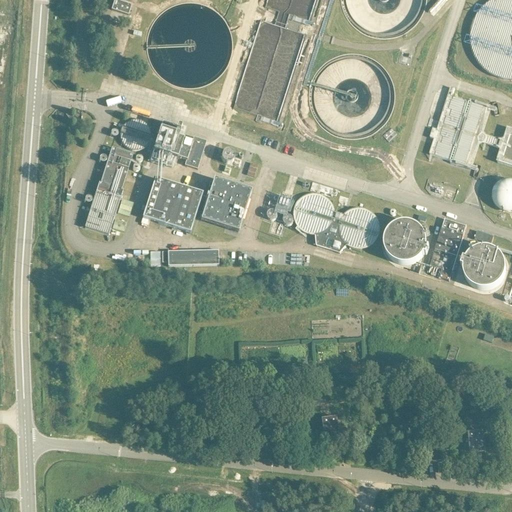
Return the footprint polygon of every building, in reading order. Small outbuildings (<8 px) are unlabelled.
[(370,36),(372,37),(378,39),(386,39),(394,38),(401,35),(408,31),(415,26),(419,19),(423,12),(425,4),(425,0),(343,0),(344,7),(347,15),(351,22),(356,28),(363,33),(370,36)] [(470,35),(470,41),(471,47),(473,53),(475,58),(478,63),(482,68),(486,72),(491,75),(496,78),(501,80),(507,81),(511,81),(511,0),(495,0),(491,2),(486,5),(482,9),(478,14),(475,19),(473,24),(471,30),(470,35)] [(114,1),(111,11),(128,16),(131,6),(114,1)] [(204,9),(199,7),(196,6),(188,6),(180,7),(173,9),(166,13),(159,18),(154,25),(151,32),(149,39),(148,48),(149,56),(151,63),(155,70),(161,76),(167,81),(174,85),(182,87),(190,87),(198,86),(200,86),(206,84),(213,80),(219,74),(224,68),(227,61),(229,53),(230,47),(229,38),(227,31),(223,24),(218,17),(211,12),(204,9)] [(371,63),(365,61),(364,61),(355,60),(347,61),(340,64),(333,67),(327,73),(322,79),(318,86),(316,94),(315,102),(316,110),(319,118),(323,125),(328,131),(334,136),(342,139),(349,141),(357,142),(365,141),(373,138),(380,134),(386,129),(391,122),(394,115),(396,107),(397,101),(396,93),(394,85),(390,78),(385,72),(378,67),(371,63)] [(434,140),(429,155),(433,157),(468,168),(479,145),(483,144),(501,149),(502,149),(497,163),(511,168),(511,130),(508,129),(504,143),(485,137),(482,133),(487,109),(451,97),(452,95),(453,95),(455,90),(451,89),(438,131),(433,130),(430,139),(434,140)] [(146,148),(148,145),(150,141),(151,138),(151,134),(149,130),(147,127),(145,124),(141,122),(137,121),(134,121),(130,122),(126,124),(124,126),(121,130),(120,133),(120,137),(121,141),(122,145),(125,148),(128,150),(131,151),(135,152),(139,151),(143,150),(146,148)] [(198,171),(206,142),(193,138),(192,143),(178,138),(181,131),(177,130),(178,128),(163,123),(150,162),(171,169),(174,158),(186,162),(185,167),(198,171)] [(121,190),(122,190),(132,156),(112,149),(101,184),(101,185),(99,184),(85,229),(108,237),(123,192),(121,191),(121,190)] [(222,160),(224,162),(227,163),(230,162),(232,159),(232,155),(229,152),(225,152),(222,154),(221,157),(222,160)] [(254,179),(258,166),(250,164),(247,176),(254,179)] [(201,222),(238,233),(251,192),(214,180),(208,198),(202,196),(202,195),(155,180),(142,219),(190,234),(200,201),(206,203),(201,222)] [(495,210),(500,213),(505,213),(510,212),(511,211),(511,183),(507,182),(501,182),(497,184),(493,187),(490,191),(489,196),(489,201),(491,206),(495,210)] [(300,228),(301,229),(303,231),(304,232),(306,232),(307,233),(309,234),(311,234),(312,234),(314,234),(315,246),(339,253),(347,244),(348,245),(349,246),(351,247),(352,247),(354,248),(355,248),(357,248),(358,248),(360,248),(361,248),(363,248),(364,247),(365,247),(367,246),(368,246),(369,245),(371,244),(372,243),(373,242),(374,240),(375,238),(376,236),(377,235),(377,234),(377,233),(377,231),(377,230),(377,229),(377,228),(377,226),(377,225),(377,224),(376,222),(376,221),(375,220),(374,218),(373,217),(372,216),(371,215),(370,214),(368,213),(367,213),(366,212),(365,211),(363,211),(362,211),(360,210),(358,210),(355,211),(354,211),(352,211),(350,212),(349,212),(348,214),(347,214),(345,216),(344,217),(332,213),(332,211),(332,210),(331,208),(331,207),(329,205),(329,203),(327,202),(326,201),(325,200),(324,199),(323,198),(321,197),(319,197),(317,196),(315,196),(313,196),(311,196),(309,196),(308,197),(306,197),(305,198),(304,199),(303,199),(302,200),(301,201),(300,202),(299,203),(298,205),(297,206),(296,207),(296,208),(295,209),(295,211),(295,212),(295,214),(295,215),(295,217),(295,218),(295,220),(295,221),(296,222),(297,224),(297,225),(298,226),(299,227),(300,228)] [(433,258),(430,267),(442,271),(439,279),(449,282),(448,282),(449,282),(464,237),(467,227),(466,227),(445,221),(446,220),(445,220),(442,230),(433,258)] [(429,248),(426,248),(427,246),(427,243),(426,241),(426,240),(426,239),(425,237),(424,235),(423,234),(423,233),(422,231),(420,230),(419,228),(417,227),(415,226),(413,225),(411,225),(409,224),(407,224),(405,224),(403,224),(401,224),(399,225),(397,226),(395,227),(393,228),(392,229),(390,230),(389,232),(388,234),(386,235),(386,237),(385,238),(385,239),(385,241),(384,242),(384,245),(384,246),(384,247),(384,248),(385,249),(385,250),(385,251),(386,253),(386,254),(387,255),(388,256),(389,258),(390,260),(392,261),(393,262),(395,263),(397,264),(398,265),(400,265),(403,266),(404,266),(405,266),(407,266),(408,266),(411,265),(412,265),(414,265),(415,264),(417,263),(418,262),(420,261),(421,259),(422,258),(423,257),(424,255),(427,256),(429,248)] [(477,233),(475,241),(491,246),(494,238),(477,233)] [(461,267),(464,268),(463,269),(463,272),(464,273),(464,274),(464,276),(464,277),(465,278),(466,280),(467,282),(468,283),(469,285),(470,286),(472,287),(474,289),(477,290),(478,291),(481,291),(483,291),(484,291),(486,291),(489,291),(491,290),(493,290),(495,289),(496,288),(498,286),(500,285),(501,283),(503,281),(504,279),(505,277),(505,275),(506,273),(506,272),(506,271),(506,269),(506,268),(505,267),(505,265),(505,263),(504,261),(503,260),(502,258),(501,257),(500,255),(498,254),(497,253),(496,252),(495,252),(493,251),(491,250),(489,250),(488,249),(487,249),(485,249),(484,249),(482,249),(481,249),(479,250),(477,250),(476,251),(474,252),(473,252),(472,253),(470,255),(468,257),(467,259),(466,260),(463,259),(461,267)] [(242,251),(242,264),(298,267),(298,254),(242,251)] [(168,267),(218,266),(218,252),(167,253),(168,267)] [(160,268),(160,253),(150,253),(150,268),(160,268)] [(323,421),(326,440),(340,438),(337,419),(323,421)] [(483,433),(469,434),(471,454),(485,452),(483,433)] [(426,462),(427,462),(444,461),(443,447),(425,448),(426,462)]
